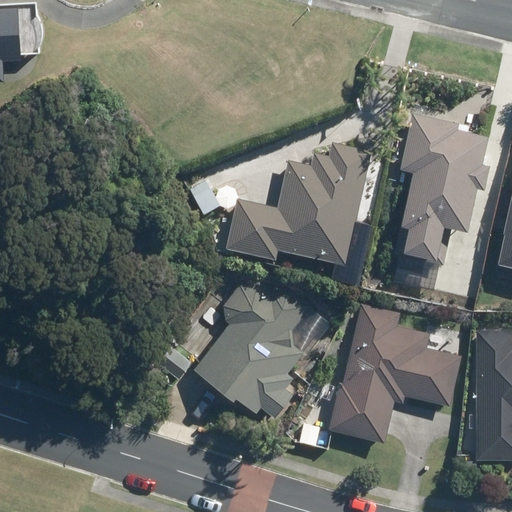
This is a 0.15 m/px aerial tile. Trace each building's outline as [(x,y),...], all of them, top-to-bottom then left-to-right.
[(0,77),(16,76),(15,56),(32,54),(32,50),(48,49),(48,44),(50,40),(51,35),(51,30),(51,26),(50,21),(48,17),(46,13),(46,1),(0,3),(0,77)] [(482,131),(409,114),(397,167),(406,169),(394,223),(407,226),(402,250),(437,258),(445,227),(459,230),(482,131)] [(281,245),(346,260),(369,153),(342,148),(338,163),(330,162),(328,174),(297,168),(287,215),(248,206),(239,246),(279,255),(281,245)] [(205,183),(186,198),(200,217),(219,203),(205,183)] [(293,371),(309,350),(300,343),(299,328),(318,303),(297,287),(278,289),(266,280),(245,282),(231,301),(232,318),(236,321),(200,367),(239,398),(241,395),(262,411),(267,405),(281,415),(299,393),(291,387),(299,376),(293,371)] [(403,312),(365,304),(349,380),(345,379),(335,427),(392,439),(403,391),(458,402),(467,354),(432,346),(434,331),(400,324),(403,312)] [(507,327),(472,327),(469,464),(511,464),(511,347),(507,347),(507,327)] [(177,350),(167,364),(185,377),(196,363),(177,350)]
